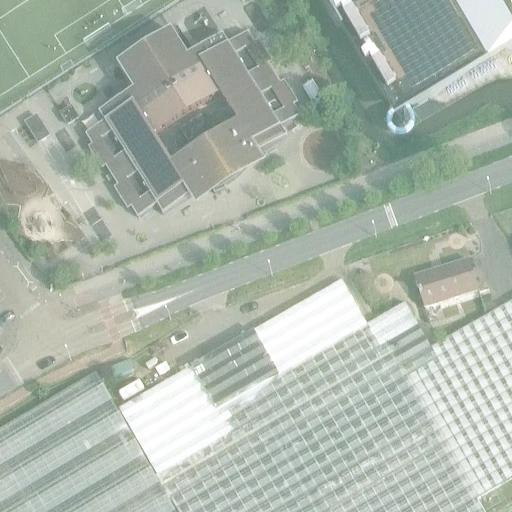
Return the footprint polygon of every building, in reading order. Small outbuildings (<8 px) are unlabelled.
[(511,0),(323,0),(385,103),(402,93),(409,105),(412,110),(444,92),(476,73),(511,51),(511,0)] [(301,117),(294,107),(298,104),(284,83),(280,85),(268,66),(272,64),(259,42),(255,45),(248,34),(229,46),(223,37),(188,59),(172,33),(118,67),(134,93),(99,115),(105,124),(86,136),(92,147),(89,149),(102,171),(106,168),(118,187),(114,190),(128,211),(132,209),(138,219),(157,207),(163,216),(198,195),(213,192),(215,195),(226,191),(224,187),(230,184),(235,180),(240,176),(245,171),(249,166),(252,160),(287,139),(281,129),(301,117)] [(317,105),(323,101),(312,84),(303,90),(314,107),(317,105)] [(71,109),(61,116),(68,126),(78,119),(71,109)] [(37,116),(25,124),(39,145),(51,137),(37,116)] [(424,309),(478,292),(469,262),(415,279),(424,309)] [(190,371),(118,413),(175,511),(484,511),(478,500),(511,480),(511,302),(432,348),(406,304),(368,326),(342,282),(254,334),(280,378),(216,415),(190,371)] [(494,311),(490,298),(482,301),(485,313),(494,311)] [(208,361),(190,371),(216,415),(280,378),(254,334),(208,361)] [(0,511),(175,511),(118,413),(97,377),(0,433),(0,511)]
